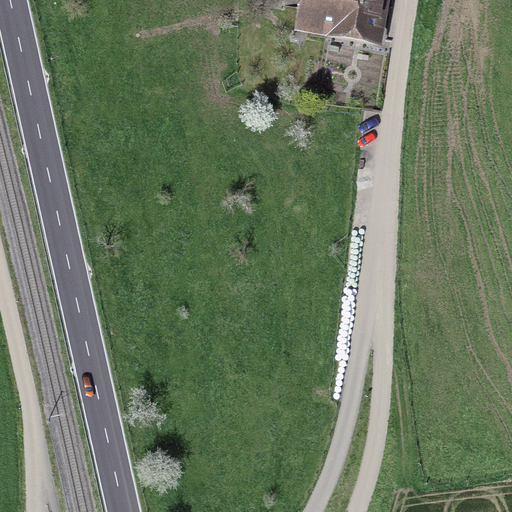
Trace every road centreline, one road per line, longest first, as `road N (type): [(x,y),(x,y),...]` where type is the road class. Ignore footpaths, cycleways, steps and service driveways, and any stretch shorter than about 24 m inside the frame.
road 1 (secondary): [(9,0),(126,511)]
road 2 (unclassified): [(372,258),(349,407),(311,511)]
road 3 (unclassified): [(408,0),(372,258)]
road 4 (unclassified): [(372,258),(383,355),(355,511)]
road 5 (unclassified): [(0,275),(39,511)]
